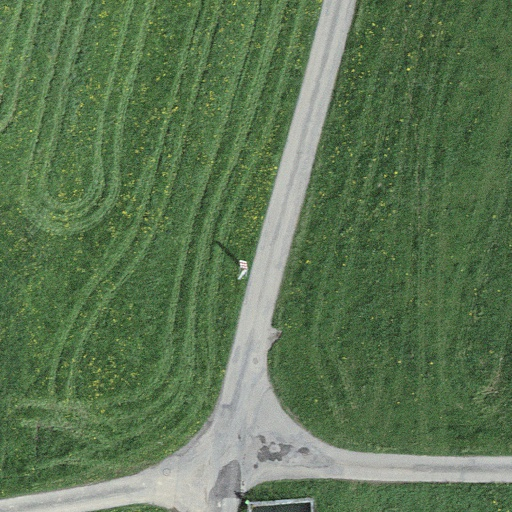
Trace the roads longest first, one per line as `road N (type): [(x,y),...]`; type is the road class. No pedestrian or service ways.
road 1 (unclassified): [(342,0),(220,470)]
road 2 (unclassified): [(220,470),(280,456),(511,468)]
